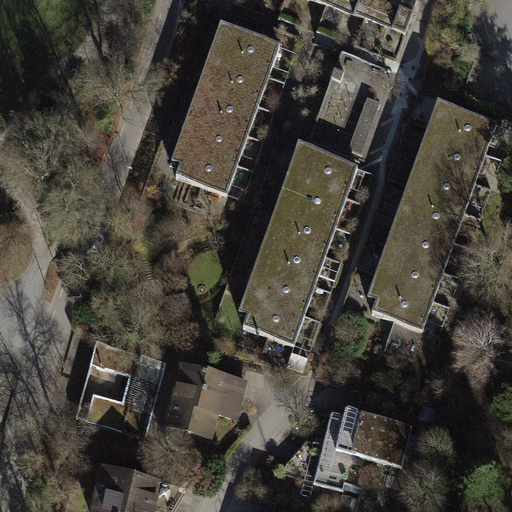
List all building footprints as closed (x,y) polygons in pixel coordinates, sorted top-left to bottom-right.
[(276,0),(214,0),(214,2),(269,21),(276,0)] [(276,0),(269,21),(309,35),(320,0),(276,0)] [(320,0),(309,35),(346,48),(362,0),(320,0)] [(362,0),(346,48),(397,65),(419,0),(362,0)] [(270,81),(281,51),(220,29),(209,59),(270,81)] [(259,111),(270,81),(209,59),(198,89),(259,111)] [(279,118),(259,111),(198,89),(187,119),(248,141),(254,125),(273,132),(279,118)] [(383,108),(368,103),(350,156),(365,161),(383,108)] [(495,125),(436,105),(426,134),(484,155),(495,125)] [(269,149),(248,141),(187,119),(176,149),(237,171),(243,154),(264,162),(269,149)] [(511,133),(500,128),(493,145),(507,151),(511,138),(511,133)] [(484,155),(426,134),(415,164),(474,184),(484,155)] [(226,201),(237,171),(176,149),(170,166),(179,170),(174,182),(226,201)] [(357,174),(296,152),(286,181),(347,203),(357,174)] [(474,184),(415,164),(405,193),(464,214),(468,202),(489,209),(495,192),(474,184)] [(347,203),(286,181),(275,210),(336,232),(347,203)] [(464,214),(405,193),(395,223),(454,243),(464,214)] [(336,232),(275,210),(265,240),(326,261),(336,232)] [(454,243),(395,223),(384,252),(443,273),(454,243)] [(326,261),(265,240),(255,269),(315,290),(326,261)] [(443,273),(384,252),(374,282),(433,302),(443,273)] [(315,290),(255,269),(244,298),(305,319),(315,290)] [(433,302),(374,282),(368,301),(376,304),(372,314),(398,323),(389,348),(414,356),(433,302)] [(305,319),(244,298),(238,315),(247,319),(243,330),(295,348),(305,319)] [(148,447),(169,368),(100,349),(94,372),(135,383),(127,410),(96,402),(88,431),(148,447)] [(179,367),(159,447),(199,458),(204,439),(215,442),(220,421),(239,426),(249,384),(179,367)] [(336,453),(374,463),(401,469),(411,429),(346,413),(344,420),(336,453)] [(336,453),(344,420),(333,418),(316,488),(345,495),(347,489),(366,494),(374,463),(336,453)] [(89,511),(176,511),(189,492),(100,470),(89,511)]
